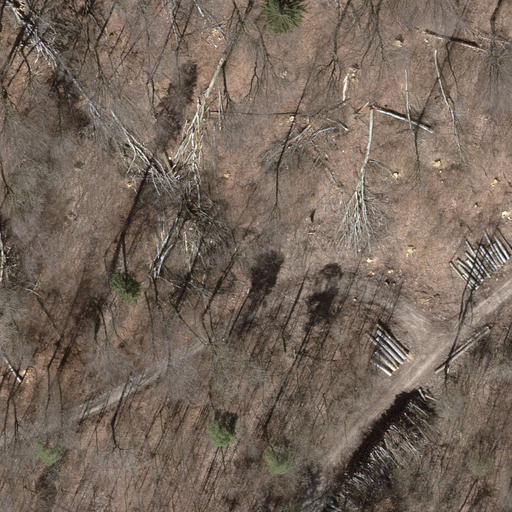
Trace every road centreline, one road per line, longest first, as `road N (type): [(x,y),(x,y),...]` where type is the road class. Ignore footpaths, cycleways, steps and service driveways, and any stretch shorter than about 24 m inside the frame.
road 1 (track): [(0,444),(98,418),(260,311),(327,286),(387,300),(423,369)]
road 2 (track): [(304,511),(341,452),(511,279)]
